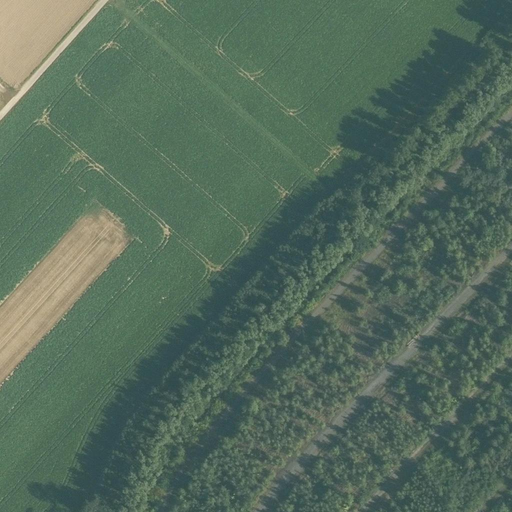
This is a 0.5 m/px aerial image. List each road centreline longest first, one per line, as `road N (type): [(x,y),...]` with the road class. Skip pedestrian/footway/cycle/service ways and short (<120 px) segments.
road 1 (track): [(511,110),(194,446),(160,511)]
road 2 (track): [(511,256),(329,434),(262,511)]
road 3 (track): [(109,0),(330,195)]
road 4 (track): [(511,365),(366,511)]
road 5 (unclassified): [(105,0),(0,116)]
